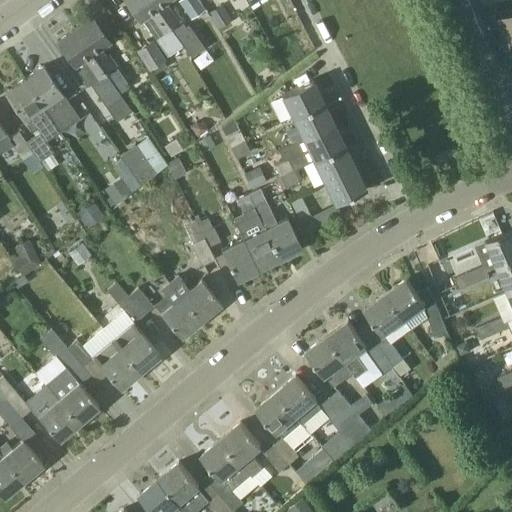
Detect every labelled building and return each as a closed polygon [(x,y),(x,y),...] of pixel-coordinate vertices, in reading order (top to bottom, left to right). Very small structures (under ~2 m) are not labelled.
[(142,19),(156,38),(168,55),(183,44),(171,27),(151,0),(125,0),(140,21),(142,19)] [(151,0),(171,27),(183,44),(191,57),(205,47),(189,24),(186,27),(174,9),(171,11),(166,2),(168,0),(151,0)] [(205,9),(199,0),(181,0),(179,1),(192,19),(205,9)] [(218,0),(199,0),(205,9),(210,16),(211,15),(225,38),(235,32),(221,9),(223,7),(218,0)] [(511,12),(501,18),(511,44),(511,12)] [(75,29),(118,94),(125,89),(127,88),(124,84),(127,82),(108,55),(106,57),(100,48),(110,41),(93,16),(75,29)] [(106,102),(118,94),(75,29),(57,41),(88,85),(92,83),(106,102)] [(141,50),(153,69),(165,61),(153,42),(141,50)] [(25,79),(43,105),(54,97),(63,110),(71,105),(44,65),(25,79)] [(31,113),(43,105),(25,79),(5,92),(32,131),(40,126),(31,113)] [(292,116),(323,101),(313,80),(282,95),(292,116)] [(323,101),(292,116),(303,138),(334,123),(323,101)] [(190,126),(198,136),(208,128),(204,123),(196,121),(190,126)] [(0,123),(0,149),(12,141),(14,145),(13,146),(30,172),(41,165),(38,161),(33,151),(26,141),(19,131),(10,138),(0,123)] [(345,145),(334,123),(303,138),(278,150),(283,161),(275,165),(280,176),(294,169),(314,160),(345,145)] [(239,129),(226,135),(231,147),(245,140),(239,129)] [(33,151),(38,161),(53,152),(40,132),(26,141),(33,151)] [(204,152),(217,145),(211,134),(197,141),(204,152)] [(171,156),(183,148),(176,138),(164,145),(171,156)] [(231,147),(237,158),(250,151),(245,140),(231,147)] [(119,155),(139,183),(155,172),(153,169),(136,145),(136,144),(119,155)] [(314,160),(324,182),(355,167),(345,145),(314,160)] [(246,160),(248,165),(256,161),(254,156),(246,160)] [(167,162),(174,178),(186,173),(178,157),(167,162)] [(251,188),(266,181),(259,166),(244,173),(251,188)] [(366,188),(355,167),(324,182),(335,203),(366,188)] [(299,181),(294,169),(280,176),(286,188),(299,181)] [(129,191),(121,178),(104,189),(113,202),(129,191)] [(268,193),(278,188),(275,181),(264,186),(268,193)] [(248,194),(258,213),(280,258),(302,248),(287,217),(276,222),(260,188),(248,194)] [(236,224),(243,238),(258,269),(280,258),(258,213),(248,194),(237,200),(246,219),(236,224)] [(290,201),(299,218),(310,213),(301,196),(290,201)] [(93,200),(76,213),(87,228),(104,215),(93,200)] [(317,227),(316,227),(311,215),(299,221),(305,233),(317,227)] [(214,226),(212,227),(201,233),(204,237),(208,246),(220,240),(214,226)] [(499,266),(511,260),(511,229),(488,240),(499,266)] [(208,246),(204,237),(191,243),(202,265),(214,259),(208,246)] [(236,280),(258,269),(243,238),(221,249),(236,280)] [(12,260),(22,275),(40,262),(29,239),(14,246),(19,256),(12,260)] [(487,240),(478,243),(486,263),(495,259),(487,240)] [(81,242),(68,252),(77,264),(91,253),(81,242)] [(511,260),(499,266),(510,291),(511,289),(511,260)] [(485,265),(471,271),(475,282),(490,276),(485,265)] [(475,282),(471,271),(456,278),(460,289),(475,282)] [(170,282),(201,319),(221,302),(201,279),(190,288),(179,275),(170,282)] [(387,294),(404,319),(426,303),(408,278),(387,294)] [(108,290),(119,304),(122,302),(129,296),(117,282),(108,290)] [(201,319),(170,282),(162,290),(173,303),(161,313),(181,336),(201,319)] [(129,296),(144,314),(153,306),(138,289),(129,296)] [(404,319),(387,294),(365,309),(383,334),(404,319)] [(144,314),(129,296),(119,304),(133,321),(134,323),(144,314)] [(448,332),(439,310),(427,315),(436,337),(448,332)] [(511,319),(509,320),(507,315),(492,322),(497,333),(511,326),(511,327),(511,319)] [(328,336),(354,372),(357,376),(368,369),(357,353),(367,345),(349,320),(328,336)] [(160,354),(134,323),(133,321),(112,338),(140,371),(160,354)] [(497,333),(492,322),(478,328),(482,339),(497,333)] [(52,391),(59,399),(79,422),(99,405),(72,374),(83,365),(68,348),(51,328),(39,338),(54,355),(35,371),(52,391)] [(354,372),(328,336),(307,351),(325,376),(334,387),(354,372)] [(112,338),(92,355),(93,356),(120,388),(140,371),(112,338)] [(68,348),(83,365),(93,356),(92,355),(78,339),(68,348)] [(389,339),(379,348),(393,366),(401,377),(412,368),(389,339)] [(466,342),(458,346),(462,354),(471,351),(466,342)] [(393,366),(379,348),(369,355),(384,374),(393,366)] [(442,370),(459,354),(455,348),(436,362),(442,370)] [(503,388),(511,384),(511,371),(499,377),(503,388)] [(0,390),(6,398),(21,416),(30,407),(3,375),(0,377),(0,390)] [(303,421),(320,407),(322,405),(321,405),(316,399),(317,398),(297,375),(277,392),(303,421)] [(405,385),(395,392),(402,403),(413,396),(405,385)] [(331,397),(365,439),(375,431),(362,416),(375,405),(366,394),(353,406),(340,390),(331,397)] [(279,431),(284,437),(287,441),(287,440),(306,425),(303,421),(277,392),(257,408),(277,432),(279,431)] [(365,439),(331,397),(321,405),(322,405),(320,407),(341,431),(353,446),(355,448),(365,439)] [(21,416),(6,398),(0,402),(0,410),(11,424),(21,416)] [(59,439),(79,422),(59,399),(39,416),(59,439)] [(509,415),(502,399),(491,404),(498,420),(509,415)] [(242,421),(222,439),(250,472),(252,474),(262,465),(252,453),(262,445),(242,421)] [(287,441),(284,437),(275,445),(291,463),(300,455),(287,440),(287,441)] [(3,456),(23,480),(43,463),(23,439),(3,456)] [(223,478),(228,484),(231,488),(232,487),(250,472),(222,439),(202,456),(222,479),(223,478)] [(280,471),(291,463),(275,445),(265,453),(280,471)] [(0,493),(3,497),(23,480),(3,456),(0,452),(0,493)] [(189,511),(195,511),(210,500),(210,499),(199,487),(201,485),(180,461),(160,478),(189,511)] [(316,474),(306,462),(297,470),(308,482),(316,474)] [(189,511),(160,478),(140,495),(154,511),(189,511)] [(231,488),(228,484),(219,492),(235,510),(245,502),(232,487),(231,488)] [(210,499),(210,500),(220,511),(232,511),(235,510),(219,492),(210,499)] [(288,507),(291,511),(315,511),(305,496),(288,507)]
